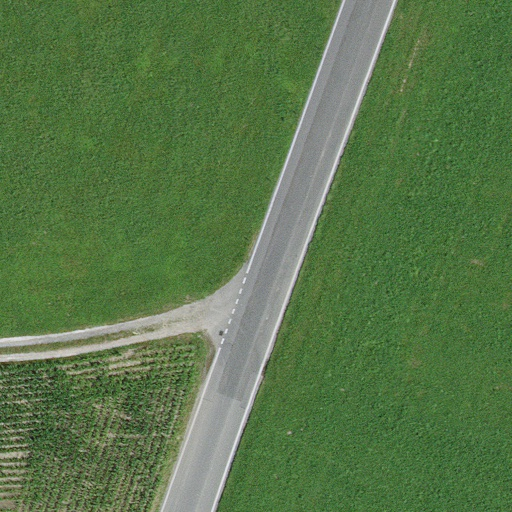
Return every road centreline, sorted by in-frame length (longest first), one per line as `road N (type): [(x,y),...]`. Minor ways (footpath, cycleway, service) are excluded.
road 1 (unclassified): [(370,0),(193,511)]
road 2 (track): [(0,350),(262,306)]
